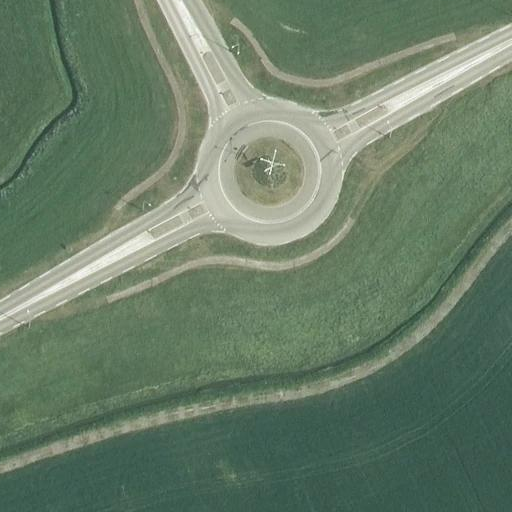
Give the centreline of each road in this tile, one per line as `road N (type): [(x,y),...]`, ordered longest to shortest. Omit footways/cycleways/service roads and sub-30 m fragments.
road 1 (secondary): [(219,213),(249,235),(304,226),(327,196),(328,159)]
road 2 (tertiary): [(166,0),(228,127)]
road 3 (tertiary): [(256,114),(183,0)]
road 4 (secondary): [(207,189),(101,262)]
road 5 (secondary): [(101,262),(219,213)]
road 6 (secondary): [(428,88),(377,99),(311,130)]
road 7 (secondary): [(328,159),(428,88)]
